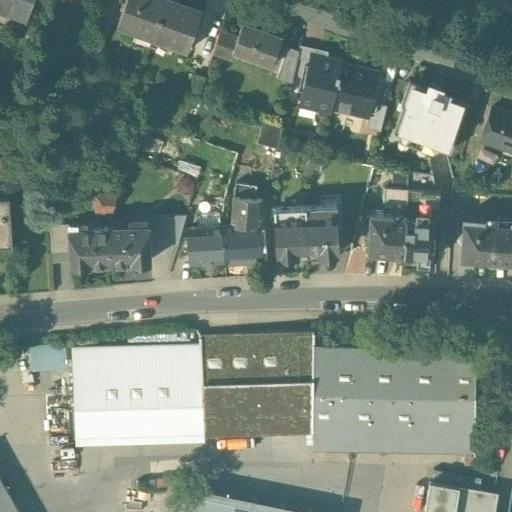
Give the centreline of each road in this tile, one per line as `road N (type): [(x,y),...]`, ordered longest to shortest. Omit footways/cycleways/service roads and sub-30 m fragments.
road 1 (residential): [(511,300),(218,300),(0,318)]
road 2 (residential): [(511,89),(253,0)]
